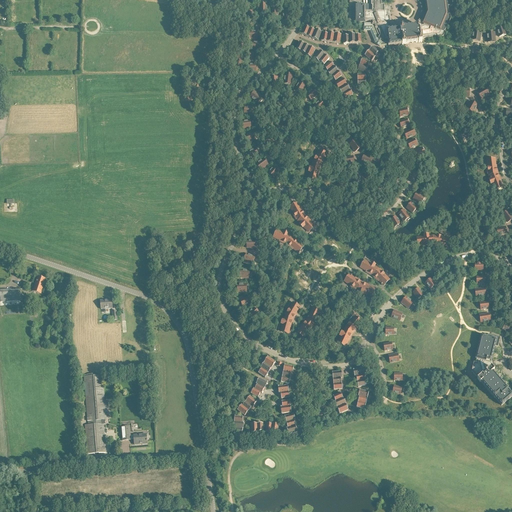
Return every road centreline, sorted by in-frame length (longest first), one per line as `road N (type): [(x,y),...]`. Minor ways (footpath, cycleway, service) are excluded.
road 1 (unclassified): [(204,453),(186,350),(166,311),(145,296),(0,249)]
road 2 (unclassified): [(204,453),(0,472)]
road 3 (residential): [(252,188),(220,271),(219,295),(238,328),(281,356)]
road 4 (residential): [(252,188),(410,184)]
road 5 (residential): [(278,55),(235,106),(233,134),(252,188)]
road 6 (residential): [(410,184),(382,234),(433,268)]
